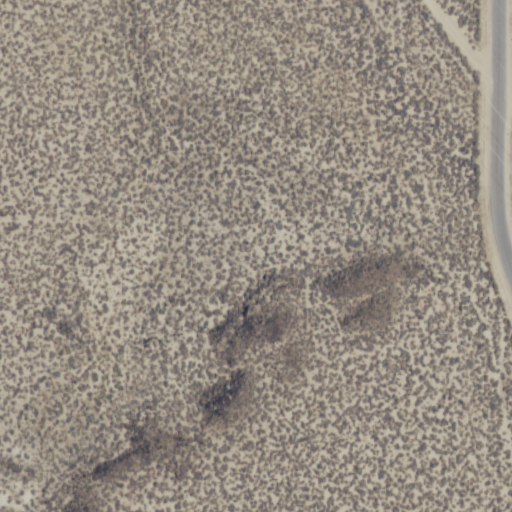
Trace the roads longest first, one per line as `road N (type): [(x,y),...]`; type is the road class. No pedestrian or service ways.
road 1 (tertiary): [(500,0),(511,246)]
road 2 (track): [(511,102),(429,0)]
